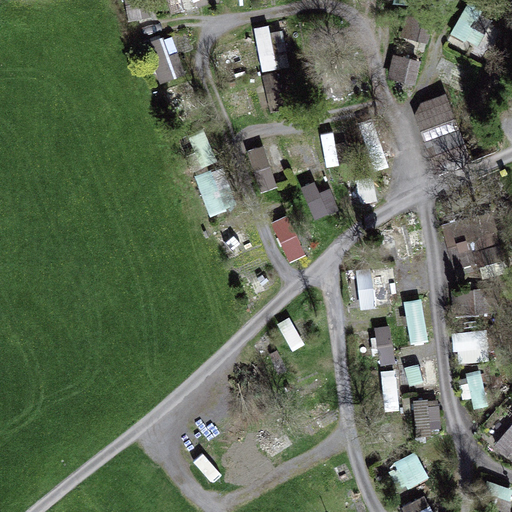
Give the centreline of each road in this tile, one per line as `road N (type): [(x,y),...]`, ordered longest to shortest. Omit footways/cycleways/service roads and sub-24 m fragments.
road 1 (track): [(511,479),(464,451),(444,395),(425,219),(404,122),(429,46)]
road 2 (track): [(298,288),(274,263),(230,146),(204,38),(230,21),(319,4),(369,27)]
road 3 (track): [(326,263),(346,424),(374,511)]
road 4 (track): [(404,122),(300,126),(252,133),(230,146)]
road 5 (track): [(218,511),(350,438)]
